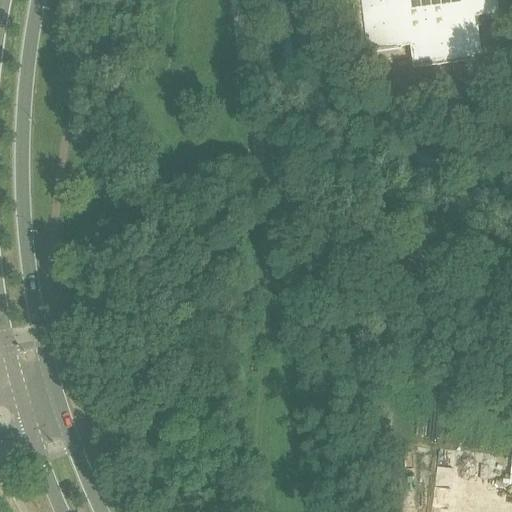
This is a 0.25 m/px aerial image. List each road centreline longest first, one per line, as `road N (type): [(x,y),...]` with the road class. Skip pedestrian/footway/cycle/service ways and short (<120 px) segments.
road 1 (unclassified): [(511,310),(283,189),(264,171),(235,0)]
road 2 (secondary): [(59,397),(34,283),(25,161),(42,0)]
road 3 (secondary): [(104,511),(59,397)]
road 4 (secondary): [(0,292),(25,410)]
